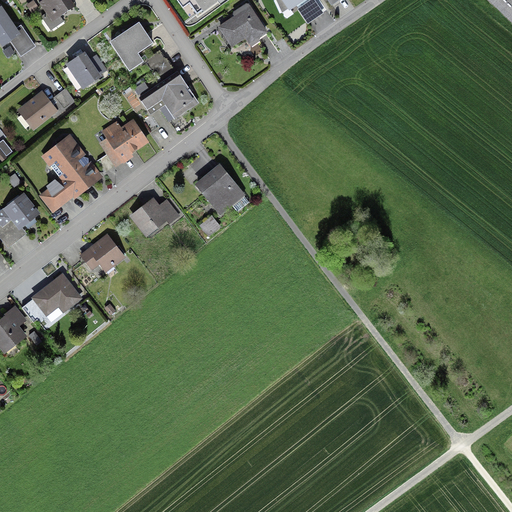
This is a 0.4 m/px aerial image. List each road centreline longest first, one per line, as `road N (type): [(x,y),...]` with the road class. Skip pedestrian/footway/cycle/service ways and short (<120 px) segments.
road 1 (track): [(212,121),(511,511)]
road 2 (residential): [(0,286),(227,109)]
road 3 (residential): [(227,109),(376,0)]
road 4 (track): [(369,511),(511,408)]
road 5 (residential): [(227,109),(152,0)]
